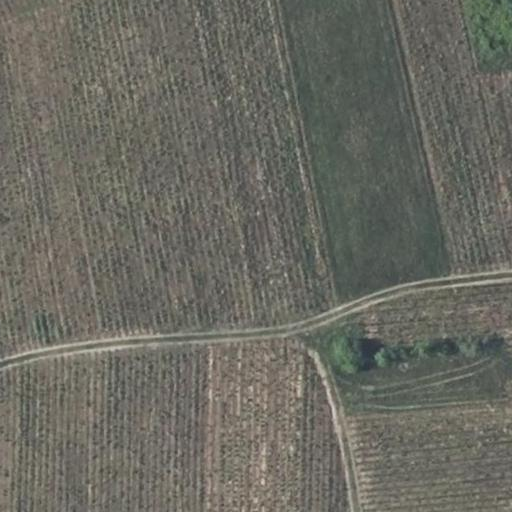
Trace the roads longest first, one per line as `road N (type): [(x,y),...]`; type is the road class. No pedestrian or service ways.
road 1 (track): [(0,375),(75,352),(311,331)]
road 2 (track): [(311,331),(389,296),(511,273)]
road 3 (track): [(357,511),(311,331)]
